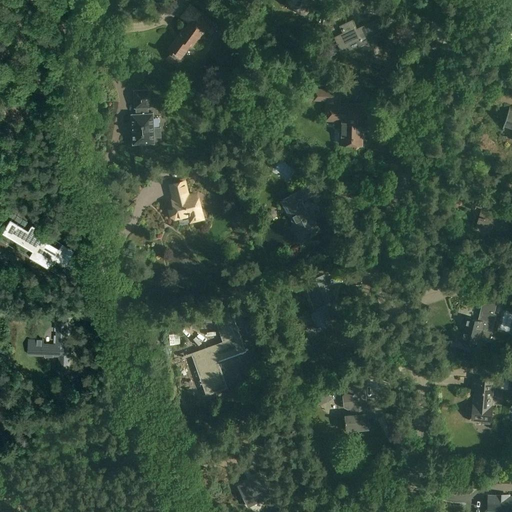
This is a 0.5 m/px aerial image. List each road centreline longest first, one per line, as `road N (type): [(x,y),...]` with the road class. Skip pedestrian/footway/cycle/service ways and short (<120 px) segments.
road 1 (unclassified): [(398,511),(422,402),(377,250),(483,0)]
road 2 (unclassified): [(197,511),(141,383),(88,190),(72,53),(101,0)]
road 3 (track): [(72,58),(0,160)]
